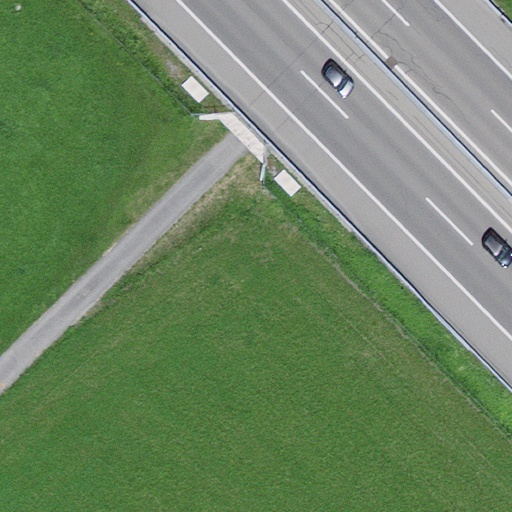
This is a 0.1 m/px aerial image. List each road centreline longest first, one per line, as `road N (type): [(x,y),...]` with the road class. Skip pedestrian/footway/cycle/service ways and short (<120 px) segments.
road 1 (track): [(0,376),(378,0)]
road 2 (motorway): [(231,0),(511,285)]
road 3 (motorway): [(511,130),(383,0)]
